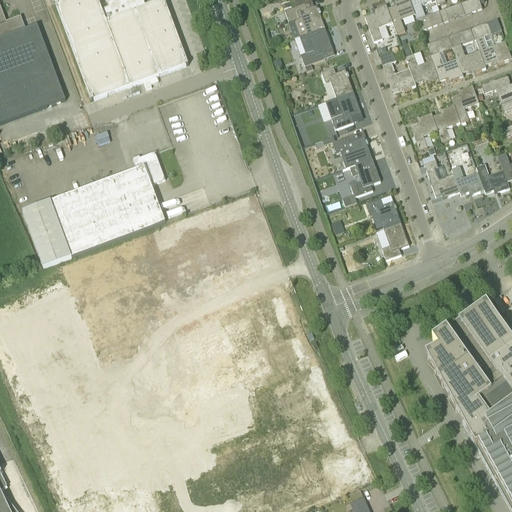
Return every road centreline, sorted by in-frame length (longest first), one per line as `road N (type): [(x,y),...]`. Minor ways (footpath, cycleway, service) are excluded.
road 1 (residential): [(437,265),(344,0)]
road 2 (unclassified): [(329,307),(242,67)]
road 3 (unclassified): [(421,511),(329,307)]
road 4 (unclassified): [(94,119),(242,67)]
